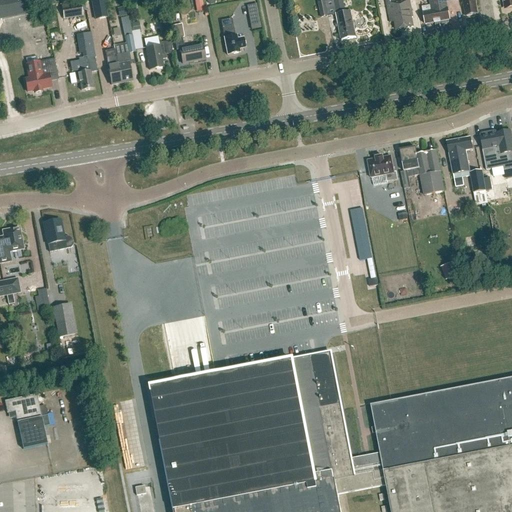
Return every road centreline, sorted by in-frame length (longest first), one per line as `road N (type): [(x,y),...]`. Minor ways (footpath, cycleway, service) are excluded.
road 1 (residential): [(511,101),(440,125),(211,171),(109,206)]
road 2 (unclassified): [(0,130),(284,70)]
road 3 (residential): [(284,70),(511,26)]
road 4 (secondary): [(294,119),(511,78)]
road 5 (secondary): [(108,152),(294,119)]
